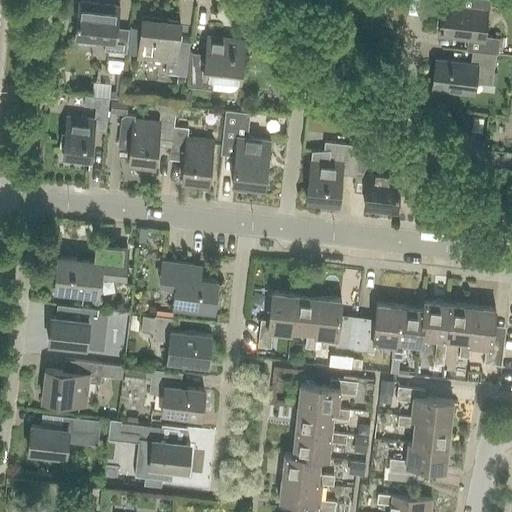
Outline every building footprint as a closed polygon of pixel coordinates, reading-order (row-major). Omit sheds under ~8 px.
[(466,49),(472,50),(496,53),(498,53),(500,37),(484,35),(487,9),(486,9),(486,0),(459,0),(459,6),(442,4),(439,34),(468,38),(466,49)] [(127,52),(129,29),(117,27),(119,6),(79,2),(76,35),(106,39),(105,50),(127,52)] [(187,75),(190,42),(178,40),(181,20),(143,16),(139,54),(167,57),(166,72),(178,74),(185,74),(187,75)] [(187,86),(212,89),(229,91),(233,91),(236,89),(238,86),(239,82),(240,79),(245,40),(208,35),(206,52),(191,51),(187,86)] [(492,84),(496,53),(472,50),(471,64),(436,59),(432,88),(474,92),(476,82),(492,84)] [(124,74),(118,74),(117,87),(110,87),(110,95),(116,95),(122,96),(124,74)] [(185,92),(183,105),(190,106),(192,93),(185,92)] [(343,108),(344,94),(319,92),(318,106),(343,108)] [(106,131),(109,107),(110,97),(91,95),(90,105),(96,106),(95,118),(67,115),(63,155),(91,158),(94,130),(106,131)] [(112,100),(111,112),(126,114),(127,114),(128,102),(112,100)] [(162,112),(175,114),(177,105),(163,103),(162,112)] [(247,136),(248,129),(250,113),(226,110),(223,140),(237,141),(232,183),(264,187),(267,164),(272,161),(268,156),(270,139),(247,136)] [(158,138),(172,139),(174,126),(175,114),(162,112),(161,112),(159,122),(134,119),(131,115),(127,114),(126,114),(122,117),(119,142),(122,146),(130,147),(129,162),(155,165),(158,138)] [(474,117),(472,129),(472,130),(482,132),(484,118),(474,117)] [(188,137),(188,129),(189,128),(174,126),(172,139),(171,151),(185,153),(182,180),(208,183),(213,140),(188,137)] [(356,175),(359,149),(359,145),(326,141),(324,154),(312,153),(307,198),(339,202),(342,174),(356,175)] [(396,208),(400,172),(377,170),(379,151),(359,149),(356,175),(355,181),(367,182),(365,205),(396,208)] [(125,276),(128,248),(98,245),(96,260),(59,256),(55,289),(98,293),(100,273),(125,276)] [(214,309),(217,280),(192,277),(194,264),(163,260),(161,273),(165,274),(164,284),(176,285),(174,305),(214,309)] [(292,329),(296,293),(272,290),(269,320),(261,319),(258,345),(271,347),(273,331),(291,333),(291,329),(292,329)] [(314,336),(319,295),(296,293),(292,329),(307,330),(306,346),(315,348),(317,336),(314,336)] [(342,298),(319,295),(314,336),(317,336),(332,338),(331,346),(344,347),(346,328),(338,327),(342,298)] [(445,338),(449,302),(424,299),(423,307),(424,307),(421,335),(437,337),(435,353),(445,354),(447,338),(445,338)] [(395,344),(400,304),(377,302),(374,331),(366,330),(363,357),(376,358),(377,342),(393,344),(395,344)] [(468,345),(473,304),(449,302),(445,338),(447,338),(461,340),(459,356),(469,357),(470,345),(468,345)] [(424,307),(423,307),(400,304),(395,344),(393,344),(392,356),(401,357),(403,341),(420,343),(421,335),(424,307)] [(492,337),(496,307),(473,304),(468,345),(470,345),(486,347),(484,362),(501,364),(504,338),(492,337)] [(81,306),(80,318),(52,316),(49,342),(103,348),(107,309),(81,306)] [(154,331),(155,316),(143,315),(141,330),(154,331)] [(155,316),(154,331),(153,338),(170,340),(168,359),(208,363),(211,334),(178,330),(179,318),(156,315),(155,316)] [(275,352),(274,359),(276,359),(285,360),(286,353),(275,352)] [(341,354),(340,365),(351,367),(352,356),(341,354)] [(392,356),(390,372),(397,373),(399,357),(392,356)] [(100,383),(103,363),(75,360),(73,372),(45,368),(42,398),(86,403),(88,382),(100,383)] [(352,367),(362,368),(363,361),(353,360),(352,367)] [(150,383),(152,370),(126,367),(124,380),(150,383)] [(152,368),(152,370),(150,383),(149,392),(163,394),(162,411),(201,415),(204,388),(181,386),(183,372),(152,368)] [(355,393),(357,381),(330,378),(329,385),(300,382),(298,405),(338,410),(338,408),(340,392),(355,393)] [(393,396),(394,381),(389,380),(382,380),(381,395),(393,396)] [(398,385),(397,398),(413,400),(411,416),(411,418),(451,423),(451,422),(454,400),(424,396),(425,389),(398,385)] [(350,409),(338,408),(338,410),(298,405),(295,429),(331,433),(331,431),(333,417),(349,418),(350,409)] [(399,415),(398,424),(414,426),(412,442),(408,441),(448,446),(451,423),(411,418),(411,416),(399,415)] [(99,439),(99,432),(101,420),(63,416),(62,428),(31,424),(28,451),(66,455),(67,440),(72,440),(72,436),(99,439)] [(99,432),(108,434),(109,417),(101,416),(101,420),(99,432)] [(118,435),(130,436),(140,437),(136,476),(171,480),(172,467),(187,469),(190,443),(160,439),(161,427),(131,423),(122,422),(119,425),(118,435)] [(369,436),(371,424),(360,423),(358,434),(369,436)] [(347,433),(331,431),(331,433),(295,429),(293,453),(320,456),(320,457),(328,458),(330,441),(346,443),(347,433)] [(367,451),(369,436),(358,434),(357,434),(355,450),(367,451)] [(390,458),(389,471),(415,474),(416,466),(446,469),(448,446),(408,441),(406,460),(390,458)] [(318,473),(320,457),(320,456),(293,453),(284,452),(282,476),(322,481),(321,483),(333,484),(334,475),(318,473)] [(356,474),(364,475),(365,462),(358,461),(356,474)] [(320,499),(321,483),(322,481),(282,476),(279,499),(309,502),(308,510),(322,511),(334,511),(336,501),(320,499)] [(430,511),(432,498),(392,494),(378,493),(377,502),(391,504),(390,511),(430,511)] [(348,511),(349,504),(340,503),(339,511),(348,511)]
